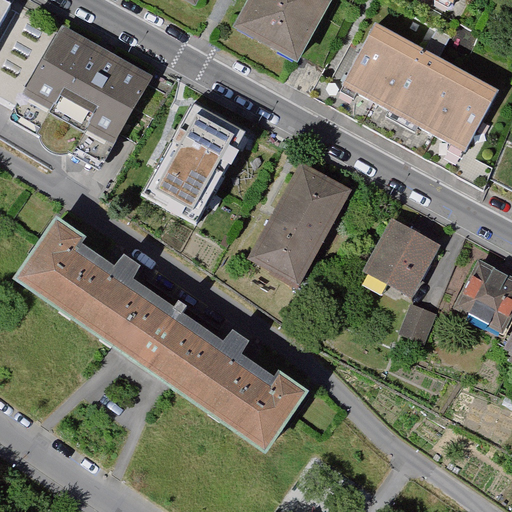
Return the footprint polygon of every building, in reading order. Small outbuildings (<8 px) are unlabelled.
[(0,0),(0,48),(21,11),(0,0)] [(174,0),(204,17),(213,0),(174,0)] [(292,67),(329,0),(245,0),(228,31),(292,67)] [(21,11),(0,48),(0,102),(18,112),(13,121),(98,168),(146,79),(21,11)] [(340,88),(464,156),(498,95),(374,27),(340,88)] [(247,138),(185,103),(130,202),(192,236),(247,138)] [(350,196),(298,167),(242,266),(294,296),(350,196)] [(511,196),(511,168),(501,191),(511,196)] [(6,284),(265,460),(304,404),(308,398),(276,377),(272,382),(240,361),(248,349),(229,336),(221,347),(179,319),(183,313),(174,307),(170,313),(129,285),(138,272),(118,259),(109,271),(76,249),(82,241),(50,220),(45,227),(6,284)] [(440,251),(392,223),(361,277),(409,304),(440,251)] [(511,324),(511,280),(479,264),(453,314),(504,340),(511,324)] [(440,319),(413,307),(400,338),(427,349),(440,319)]
